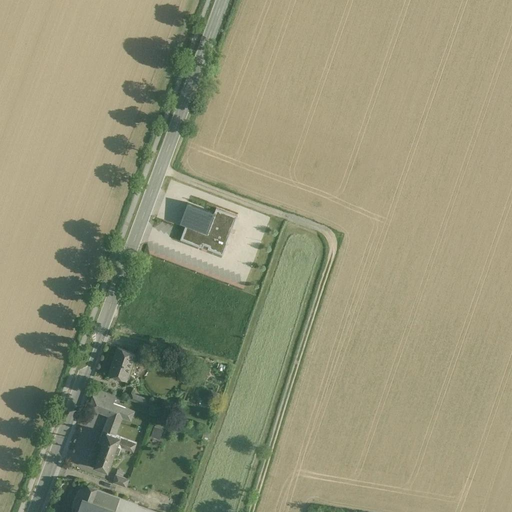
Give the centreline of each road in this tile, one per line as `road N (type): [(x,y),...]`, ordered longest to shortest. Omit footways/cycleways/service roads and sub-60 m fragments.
road 1 (tertiary): [(35,511),(223,0)]
road 2 (track): [(160,170),(323,231),(333,247),(252,511)]
